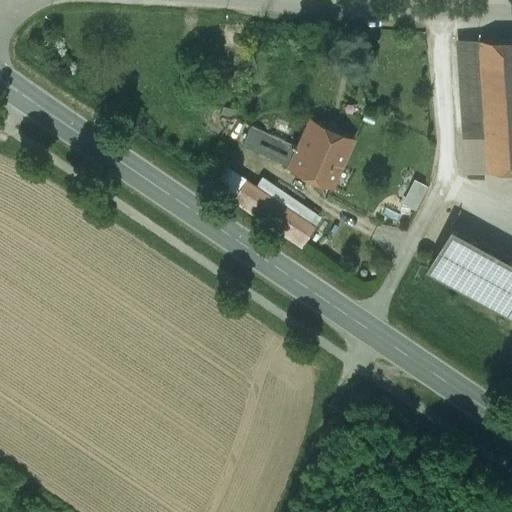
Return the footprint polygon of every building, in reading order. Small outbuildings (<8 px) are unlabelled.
[(511,37),(477,39),(486,171),(511,168),(511,37)] [(486,171),(477,39),(457,39),(466,172),(486,171)] [(354,139),(311,121),(299,148),(341,167),(354,139)] [(341,167),(299,148),(298,149),(254,129),(245,148),(332,187),(341,167)] [(511,168),(486,171),(488,192),(511,190),(511,168)] [(234,201),(303,247),(315,228),(247,182),(234,201)] [(427,270),(511,316),(511,262),(450,228),(427,270)]
